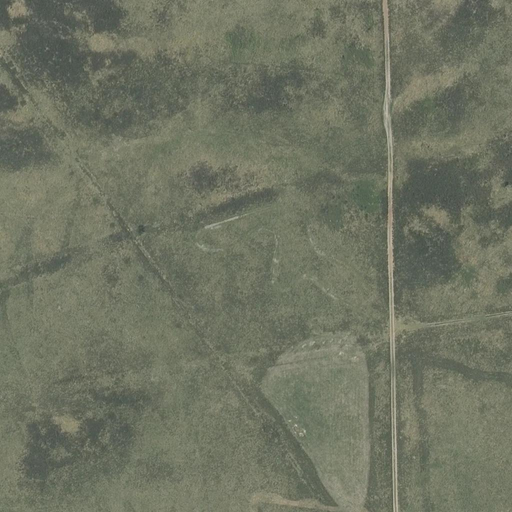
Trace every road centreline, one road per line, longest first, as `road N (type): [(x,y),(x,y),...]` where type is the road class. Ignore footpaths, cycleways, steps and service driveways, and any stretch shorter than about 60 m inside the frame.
road 1 (track): [(382,0),(395,511)]
road 2 (track): [(391,330),(511,313)]
